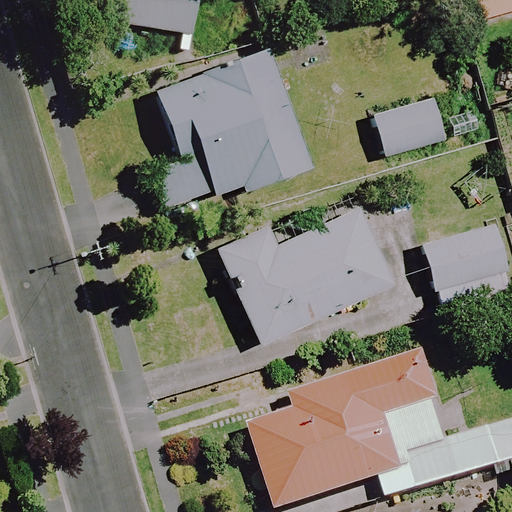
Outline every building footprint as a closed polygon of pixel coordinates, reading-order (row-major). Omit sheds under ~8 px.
[(111,0),(106,28),(159,37),(165,0),(111,0)] [(511,15),(511,0),(469,0),(475,25),(511,15)] [(234,194),(237,202),(305,180),(266,59),(150,97),(173,168),(146,177),(158,215),(205,200),(206,203),(234,194)] [(438,145),(426,102),(367,118),(378,161),(438,145)] [(386,292),(352,215),(270,251),(263,235),(212,257),(254,351),(386,292)] [(507,305),(485,231),(417,250),(438,325),(507,305)] [(200,289),(188,261),(148,278),(160,307),(200,289)] [(440,403),(425,354),(274,401),(278,417),(241,429),(266,511),(290,511),(374,486),(380,508),(511,467),(511,424),(440,447),(427,407),(440,403)]
